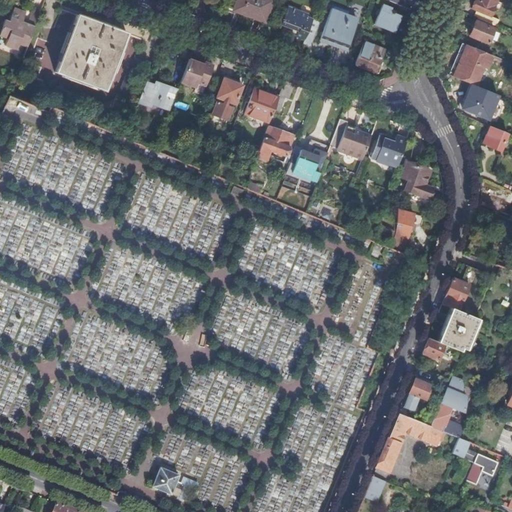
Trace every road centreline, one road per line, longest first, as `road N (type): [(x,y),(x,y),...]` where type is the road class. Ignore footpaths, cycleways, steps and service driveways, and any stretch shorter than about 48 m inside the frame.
road 1 (residential): [(422,96),(453,154),(460,208),(341,511)]
road 2 (residential): [(129,7),(381,101),(422,96)]
road 3 (tertiary): [(0,463),(115,511)]
